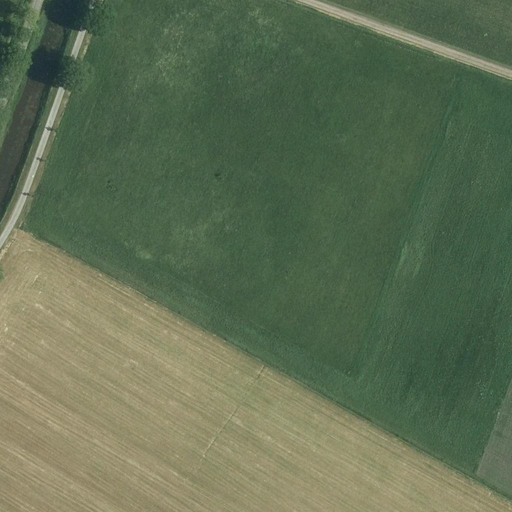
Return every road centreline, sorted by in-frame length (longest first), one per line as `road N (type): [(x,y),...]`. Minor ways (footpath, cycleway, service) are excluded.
road 1 (unclassified): [(0,241),(22,201),(93,0)]
road 2 (track): [(287,0),(511,80)]
